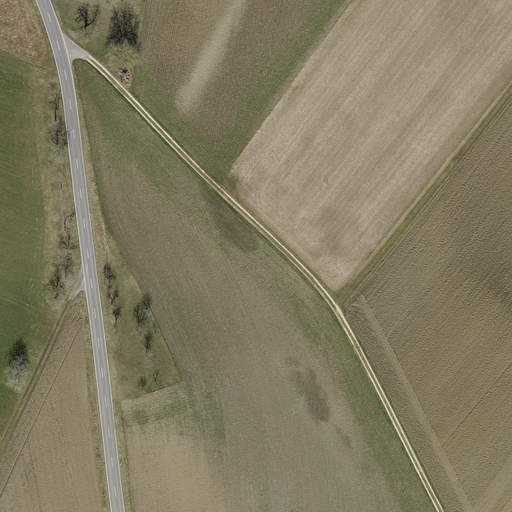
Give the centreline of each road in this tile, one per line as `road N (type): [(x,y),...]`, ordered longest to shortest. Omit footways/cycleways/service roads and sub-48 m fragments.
road 1 (track): [(59,45),(88,57),(314,279),(442,511)]
road 2 (tertiary): [(43,0),(67,85),(118,511)]
road 3 (track): [(337,309),(511,89)]
road 4 (track): [(90,277),(81,279),(0,444)]
